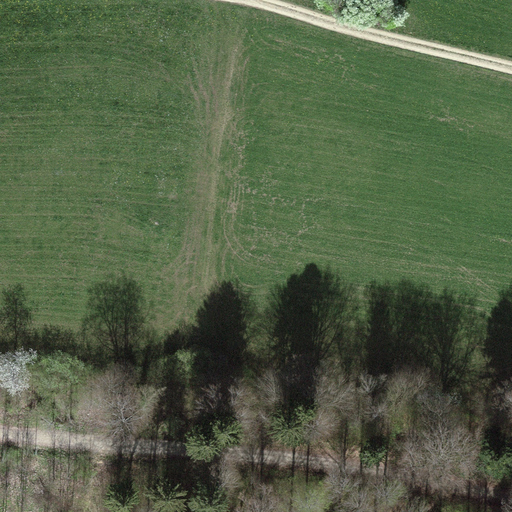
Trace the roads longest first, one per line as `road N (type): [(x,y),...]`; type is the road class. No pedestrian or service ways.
road 1 (track): [(0,429),(181,448),(511,502)]
road 2 (track): [(270,0),(511,60)]
